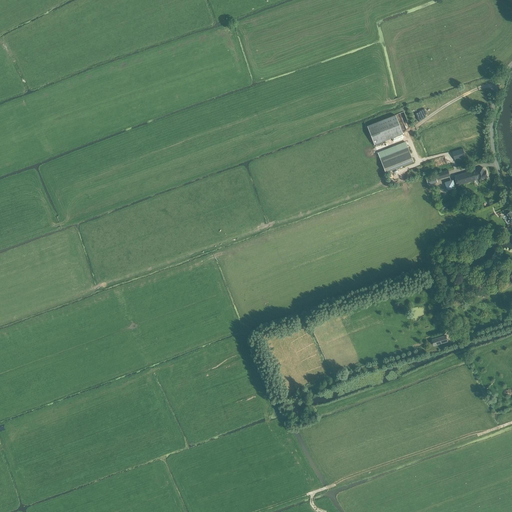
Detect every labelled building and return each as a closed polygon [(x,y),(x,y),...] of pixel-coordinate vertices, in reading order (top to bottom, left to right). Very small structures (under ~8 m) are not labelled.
[(367,127),(374,145),(402,134),(395,116),(367,127)] [(385,173),(413,162),(408,148),(380,159),(385,173)] [(455,160),(466,157),(463,148),(453,152),(455,160)] [(480,180),(488,177),(486,171),(484,171),(483,167),(476,169),(477,169),(455,176),(458,185),(479,179),(480,180)] [(450,176),(448,170),(436,174),(438,180),(450,176)] [(428,185),(438,182),(436,175),(427,178),(428,185)] [(444,211),(459,205),(456,200),(442,205),(444,211)] [(432,340),(434,346),(449,342),(447,335),(432,340)]
